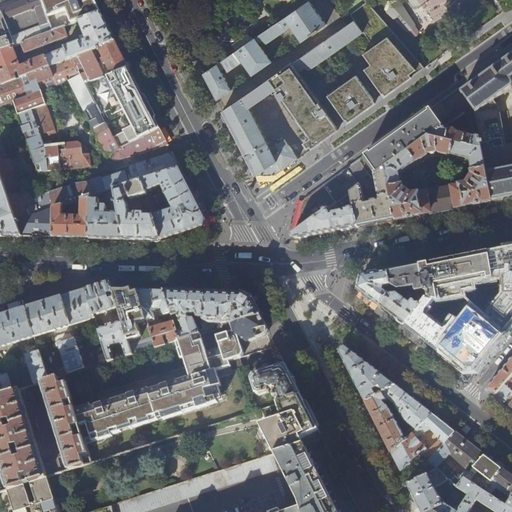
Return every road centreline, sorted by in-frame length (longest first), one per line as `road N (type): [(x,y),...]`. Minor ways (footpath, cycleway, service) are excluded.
road 1 (residential): [(246,218),(511,28)]
road 2 (secondary): [(271,264),(391,511)]
road 3 (secondary): [(24,262),(271,264)]
road 4 (secondary): [(246,218),(131,0)]
road 5 (secondary): [(271,264),(511,223)]
road 6 (secondary): [(463,402),(271,264)]
